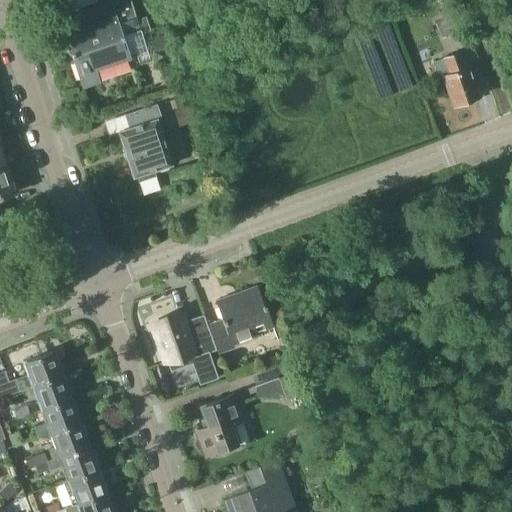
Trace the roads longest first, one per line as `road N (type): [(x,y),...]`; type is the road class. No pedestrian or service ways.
road 1 (residential): [(101,286),(511,124)]
road 2 (residential): [(2,0),(101,286)]
road 3 (residential): [(181,511),(101,286)]
